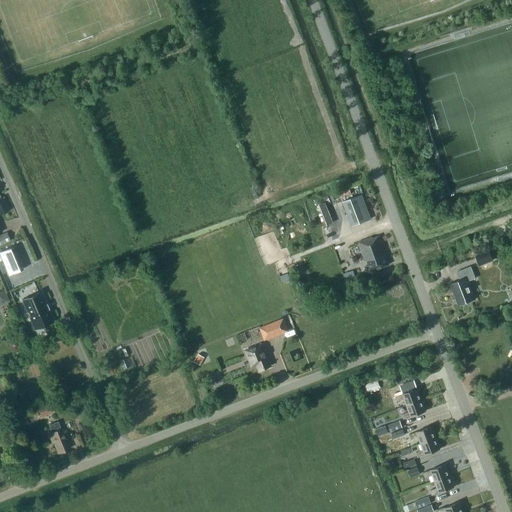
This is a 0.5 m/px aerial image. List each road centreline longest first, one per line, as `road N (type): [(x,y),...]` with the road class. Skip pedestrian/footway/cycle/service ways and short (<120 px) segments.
road 1 (unclassified): [(437,331),(312,0)]
road 2 (unclassified): [(121,450),(437,331)]
road 3 (track): [(330,0),(424,224),(511,196)]
road 4 (unclassified): [(121,450),(0,163)]
road 5 (track): [(196,42),(4,110),(0,101)]
road 6 (unclassified): [(503,511),(437,331)]
road 7 (unclassified): [(0,497),(121,450)]
